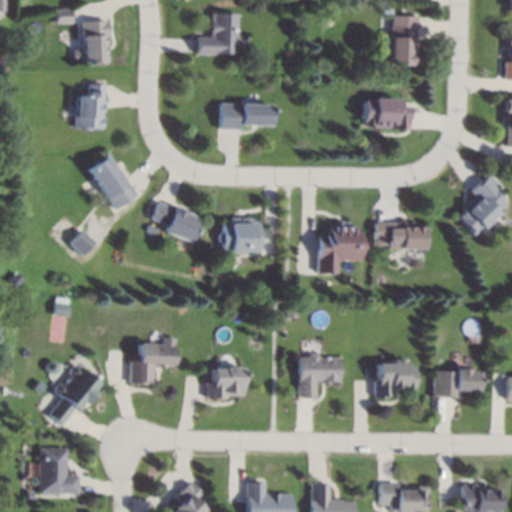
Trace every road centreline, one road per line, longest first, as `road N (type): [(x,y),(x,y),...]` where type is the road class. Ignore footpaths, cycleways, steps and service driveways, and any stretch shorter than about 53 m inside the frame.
road 1 (residential): [(127,439),(511,443)]
road 2 (residential): [(166,160),(287,176),(422,170),(447,151)]
road 3 (residential): [(143,0),(150,115),(166,160)]
road 4 (residential): [(447,151),(461,117),(460,0)]
